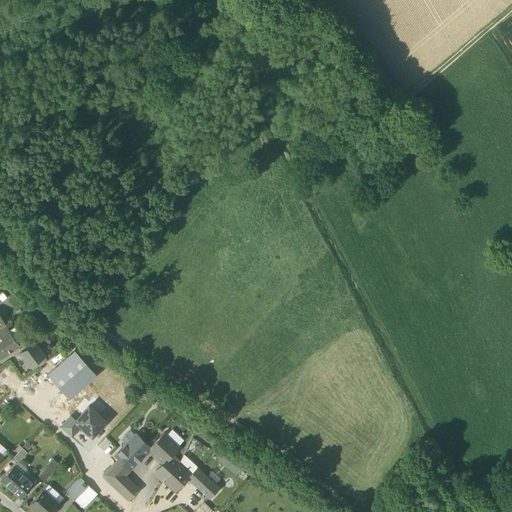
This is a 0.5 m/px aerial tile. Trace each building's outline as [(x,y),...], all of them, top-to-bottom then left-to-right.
[(0,326),(0,333),(1,336),(9,331),(8,330),(5,324),(0,326)] [(14,326),(8,330),(9,331),(18,342),(23,338),(14,326)] [(0,337),(0,357),(1,359),(19,345),(18,342),(9,331),(1,336),(0,337)] [(21,353),(30,366),(44,356),(35,343),(21,353)] [(74,349),(47,374),(69,399),(97,375),(74,349)] [(47,360),(44,356),(30,366),(32,369),(39,365),(39,366),(47,360)] [(106,421),(89,405),(75,421),(81,426),(89,433),(92,436),(106,421)] [(70,416),(61,426),(72,437),(79,428),(81,426),(75,421),(70,416)] [(79,428),(87,435),(89,433),(81,426),(79,428)] [(172,429),(166,435),(178,446),(183,440),(172,429)] [(162,481),(162,480),(180,462),(172,455),(179,447),(178,446),(166,435),(164,432),(150,447),(148,449),(149,449),(163,463),(153,473),(162,481)] [(130,469),(147,451),(144,449),(148,445),(136,434),(115,455),(119,459),(130,469)] [(0,442),(0,453),(3,456),(8,450),(0,442)] [(18,462),(27,452),(22,448),(13,458),(18,462)] [(183,455),(180,462),(191,473),(196,468),(196,467),(183,455)] [(217,462),(234,473),(238,468),(221,456),(217,462)] [(53,459),(46,466),(52,471),(58,464),(53,459)] [(123,476),(130,469),(119,459),(103,475),(129,500),(138,490),(123,476)] [(18,462),(14,465),(27,477),(29,474),(30,473),(18,462)] [(187,477),(191,473),(180,462),(162,480),(175,492),(188,478),(187,477)] [(1,480),(20,497),(36,480),(29,474),(27,477),(14,465),(1,480)] [(42,481),(52,471),(46,466),(37,476),(42,481)] [(206,476),(196,468),(191,473),(187,477),(188,478),(210,498),(219,489),(214,484),(206,476)] [(212,470),(206,476),(214,484),(220,478),(212,470)] [(66,492),(70,496),(84,482),(79,478),(66,492)] [(75,500),(83,508),(97,494),(88,486),(84,482),(70,496),(75,500)] [(49,484),(43,490),(58,504),(63,497),(49,484)] [(37,511),(38,511),(50,511),(58,504),(43,490),(30,506),(37,511)] [(196,511),(211,511),(212,511),(204,503),(196,511)]
